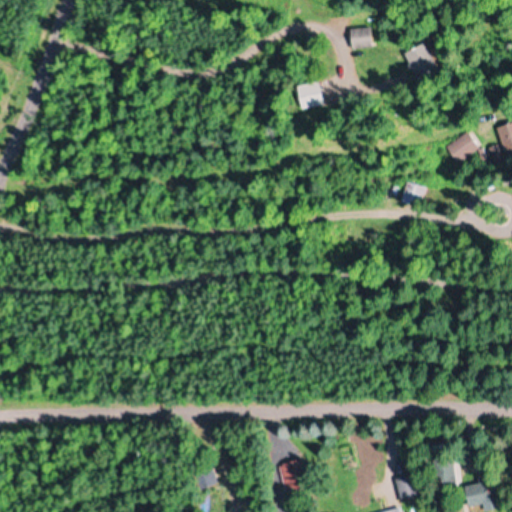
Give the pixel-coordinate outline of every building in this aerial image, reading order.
[(373,28),(351,28),(351,48),(373,48),(373,28)] [(405,54),(420,83),(443,71),(428,42),(405,54)] [(296,87),(304,111),(326,104),(319,80),(296,87)] [(511,153),(511,134),(508,124),(495,129),(506,156),(511,153)] [(457,163),(481,150),(472,133),(448,146),(457,163)] [(401,201),(420,207),(427,188),(407,181),(401,201)] [(301,461),(281,468),(291,496),(311,489),(301,461)] [(196,473),(202,489),(218,484),(212,468),(196,473)] [(421,496),(414,474),(395,480),(402,502),(421,496)] [(496,476),(469,479),(471,504),(498,502),(496,476)]
